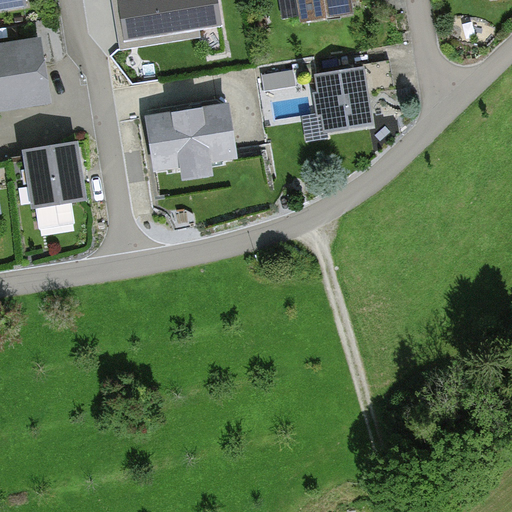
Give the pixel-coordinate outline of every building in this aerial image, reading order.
[(0,0),(0,9),(27,6),(26,0),(0,0)] [(222,28),(217,0),(118,0),(124,34),(159,29),(160,37),(222,28)] [(301,0),(304,19),(350,12),(347,0),(301,0)] [(0,49),(0,107),(47,100),(38,43),(0,49)] [(361,70),(319,77),(322,95),(317,96),(320,113),(325,113),(327,130),(370,124),(365,95),(395,90),(390,60),(360,65),(361,70)] [(278,73),(263,76),(266,90),(275,89),(280,83),(278,73)] [(228,105),(149,119),(157,168),(236,155),(228,105)] [(69,147),(11,156),(19,207),(83,197),(77,160),(71,161),(69,147)]
